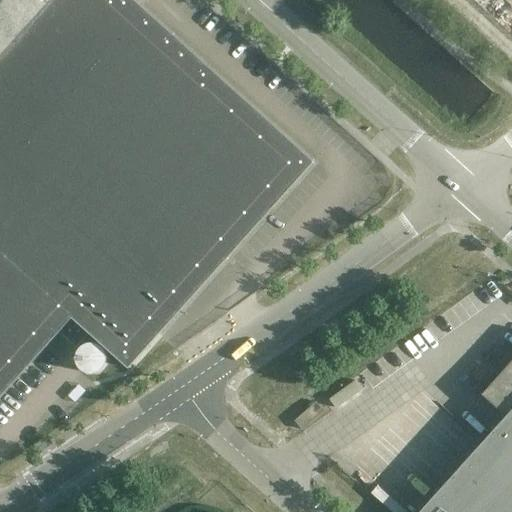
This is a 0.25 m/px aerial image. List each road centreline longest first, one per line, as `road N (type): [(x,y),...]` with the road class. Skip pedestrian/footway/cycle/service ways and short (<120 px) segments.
road 1 (unclassified): [(178,393),(463,187)]
road 2 (unclassified): [(463,187),(256,0)]
road 3 (unclassified): [(0,507),(178,393)]
road 4 (unclassified): [(300,511),(178,393)]
